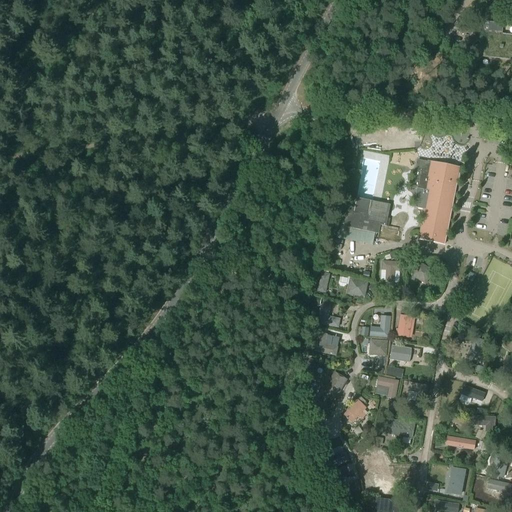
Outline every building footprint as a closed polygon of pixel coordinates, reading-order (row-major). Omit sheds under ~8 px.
[(391,0),(394,11),(405,8),(403,0),(391,0)] [(511,34),(484,31),(479,24),(478,25),(468,35),(464,34),(463,48),(466,48),(472,61),(473,63),(482,56),(511,60),(511,34)] [(427,163),(416,161),(411,188),(416,189),(413,204),(416,208),(423,210),(418,239),(444,245),(460,168),(427,162),(427,163)] [(349,172),(339,220),(345,228),(378,234),(380,225),(386,227),(390,205),(371,201),(357,199),(356,198),(361,171),(355,170),(349,172)] [(511,262),(496,256),(493,262),(511,269),(511,262)] [(382,262),(381,271),(386,271),(385,283),(394,284),(395,272),(400,272),(401,263),(382,262)] [(419,262),(410,275),(425,285),(434,272),(419,262)] [(321,273),(317,292),(326,294),(330,275),(321,273)] [(339,277),(338,282),(339,286),(344,287),(346,284),(347,279),(339,277)] [(350,279),(346,295),(365,298),(368,283),(350,279)] [(321,305),(317,324),(338,328),(340,319),(328,317),(330,307),(321,305)] [(400,316),(396,337),(409,339),(409,338),(412,339),(414,323),(411,323),(412,318),(400,316)] [(370,328),(369,336),(388,338),(390,318),(381,317),(380,329),(370,328)] [(311,333),(308,342),(314,343),(316,334),(311,333)] [(318,334),(314,351),(335,356),(337,348),(324,345),(326,335),(318,334)] [(494,336),(492,342),(499,344),(501,338),(494,336)] [(475,339),(469,355),(483,360),(489,344),(475,339)] [(370,340),(369,356),(386,357),(388,341),(370,340)] [(391,346),(389,360),(409,363),(411,349),(391,346)] [(493,366),(491,374),(508,379),(511,366),(511,358),(506,357),(503,368),(493,366)] [(310,358),(307,364),(311,366),(312,367),(315,361),(310,358)] [(388,367),(386,376),(401,379),(403,371),(388,367)] [(336,372),(323,391),(336,399),(348,380),(336,372)] [(378,377),(376,386),(388,389),(386,398),(395,400),(399,381),(378,377)] [(408,383),(407,392),(417,393),(416,400),(415,401),(415,406),(423,407),(424,401),(425,396),(426,396),(427,386),(408,383)] [(464,386),(461,394),(482,402),(485,394),(464,386)] [(343,415),(341,417),(345,420),(347,418),(352,423),(358,417),(361,419),(367,413),(364,410),(366,408),(363,405),(366,402),(360,398),(343,415)] [(471,417),(471,425),(485,426),(487,426),(487,432),(494,432),(495,418),(471,417)] [(388,419),(384,434),(411,440),(415,425),(388,419)] [(447,437),(446,446),(474,450),(475,442),(447,437)] [(319,459),(330,481),(355,469),(345,447),(319,459)] [(493,453),(487,475),(504,479),(508,466),(499,464),(502,456),(493,453)] [(367,460),(368,464),(370,467),(372,475),(379,473),(380,477),(389,474),(387,468),(383,455),(374,458),(373,454),(366,457),(367,460)] [(455,469),(451,495),(460,497),(464,471),(455,469)] [(489,480),(487,489),(490,489),(503,492),(502,499),(511,501),(511,494),(511,485),(492,481),(489,480)] [(375,498),(373,511),(401,511),(402,501),(375,498)] [(437,502),(435,510),(447,511),(457,511),(459,505),(437,502)]
